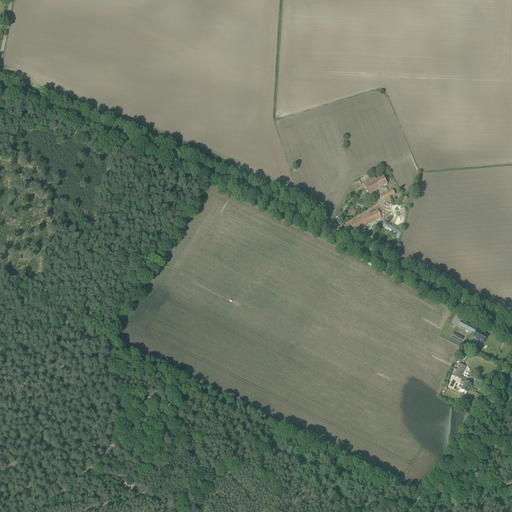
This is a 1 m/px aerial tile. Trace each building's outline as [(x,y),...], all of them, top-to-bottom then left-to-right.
[(367,180),(367,181),(363,183),(369,194),(388,183),(383,175),(376,179),(374,176),(367,180)] [(395,195),(392,189),(382,195),(385,200),(395,195)] [(372,211),(373,213),(351,224),(353,229),(380,215),(378,211),(377,211),(377,209),(372,211)] [(399,238),(402,233),(387,224),(384,228),(399,238)] [(472,338),(483,343),(487,335),(477,330),(477,329),(461,320),(458,326),(472,333),(471,334),(473,336),(472,338)] [(454,332),(451,337),(461,342),(464,337),(454,332)] [(453,375),(459,379),(461,376),(465,367),(460,364),(457,370),(453,368),(451,372),(453,374),(453,375)] [(461,376),(459,379),(461,380),(459,383),(464,386),(462,390),(461,390),(460,393),(464,395),(466,392),(467,393),(471,384),(470,384),(472,382),(461,376)]
